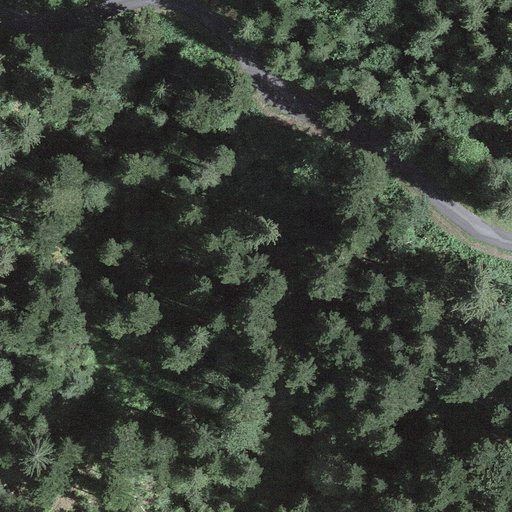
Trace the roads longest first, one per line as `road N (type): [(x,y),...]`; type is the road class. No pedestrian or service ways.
road 1 (unclassified): [(511,240),(468,223),(386,146),(292,103),(208,17),(179,0)]
road 2 (unclassified): [(121,0),(39,19),(0,11)]
